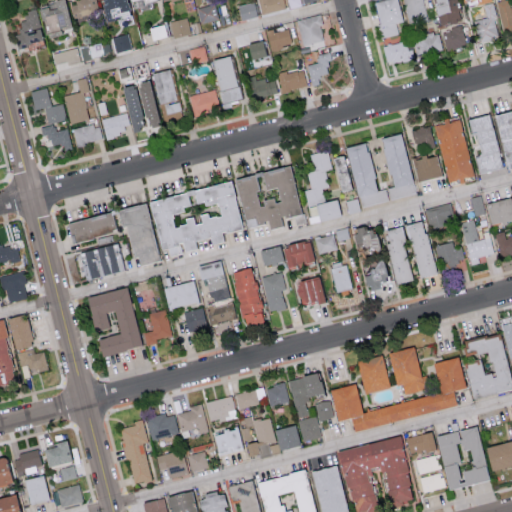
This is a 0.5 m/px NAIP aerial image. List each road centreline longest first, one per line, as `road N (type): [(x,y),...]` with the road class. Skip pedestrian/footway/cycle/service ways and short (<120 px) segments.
road 1 (residential): [(0,205),(511,71)]
road 2 (residential): [(0,426),(511,293)]
road 3 (residential): [(112,511),(0,70)]
